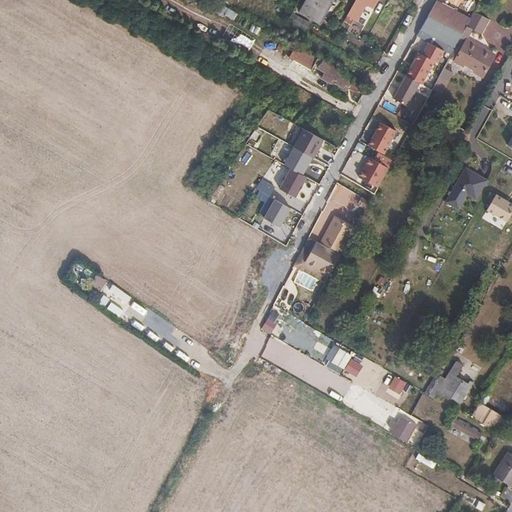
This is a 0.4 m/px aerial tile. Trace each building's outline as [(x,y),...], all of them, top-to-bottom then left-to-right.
[(334,0),(307,0),(301,12),(320,24),(333,2),(334,0)] [(356,0),(349,13),(360,20),(370,2),(376,6),(379,0),(356,0)] [(226,8),(213,1),(209,9),(221,16),(226,8)] [(456,11),(437,1),(429,16),(440,22),(447,26),(456,11)] [(237,14),(227,9),(224,15),(234,20),(237,14)] [(457,45),(454,49),(450,57),(463,65),(465,63),(475,69),(474,71),(483,76),(495,54),(467,38),(472,28),(482,33),(489,19),(475,10),(470,19),(457,45)] [(447,26),(440,22),(434,32),(457,45),(470,19),(456,11),(447,26)] [(454,49),(457,45),(434,32),(440,22),(429,16),(420,31),(454,49)] [(282,51),(288,41),(282,38),(276,48),(282,51)] [(318,57),(295,45),(289,56),(312,69),(318,57)] [(354,78),(322,60),(318,68),(324,71),(321,77),(330,83),(332,79),(335,81),(334,83),(343,88),(345,85),(349,87),(354,78)] [(360,67),(353,63),(350,69),(357,73),(360,67)] [(435,75),(429,72),(422,84),(432,89),(433,88),(440,76),(440,75),(436,72),(435,75)] [(448,80),(440,76),(433,88),(441,92),(448,80)] [(420,113),(407,106),(395,127),(408,133),(420,113)] [(395,131),(379,123),(367,146),(383,154),(395,131)] [(322,140),(303,129),(293,147),(296,147),(312,156),(313,156),(322,140)] [(296,147),(286,163),(302,173),(312,156),(296,147)] [(356,177),(376,189),(387,169),(368,158),(356,177)] [(467,165),(446,199),(459,207),(468,192),(476,197),(488,178),(467,165)] [(288,170),(278,189),(293,197),(303,178),(288,170)] [(511,202),(497,193),(487,208),(507,220),(511,211),(511,202)] [(371,202),(364,198),(360,204),(368,207),(371,202)] [(280,228),(289,209),(272,200),(263,220),(280,228)] [(340,218),(337,216),(330,229),(333,231),(340,218)] [(355,226),(340,218),(333,231),(330,229),(323,241),(342,251),(355,226)] [(362,366),(351,360),(344,370),(355,378),(362,366)] [(468,382),(457,375),(447,392),(459,400),(465,391),(463,390),(468,382)] [(400,395),(405,383),(394,377),(388,389),(400,395)] [(473,381),(470,379),(468,382),(463,390),(465,391),(466,392),(473,381)] [(447,386),(443,383),(436,395),(440,397),(447,386)] [(508,429),(477,411),(472,419),(496,434),(503,438),(508,429)] [(414,424),(399,415),(395,421),(390,418),(386,424),(391,427),(388,432),(404,441),(414,424)] [(427,425),(420,421),(416,428),(422,432),(427,425)] [(511,454),(508,453),(498,470),(511,478),(511,454)] [(511,478),(498,470),(495,475),(511,486),(511,478)]
